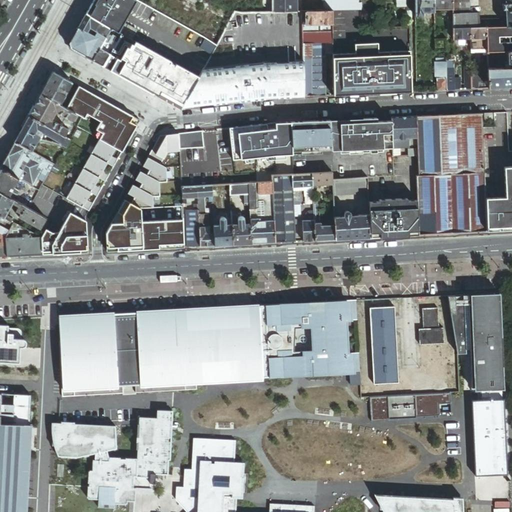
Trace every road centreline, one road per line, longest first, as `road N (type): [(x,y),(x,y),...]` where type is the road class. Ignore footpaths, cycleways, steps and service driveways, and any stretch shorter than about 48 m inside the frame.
road 1 (unknown): [(0,283),(511,257)]
road 2 (tertiary): [(511,239),(98,261)]
road 3 (residential): [(160,114),(174,121),(511,96)]
road 4 (residential): [(98,261),(96,226),(160,114)]
